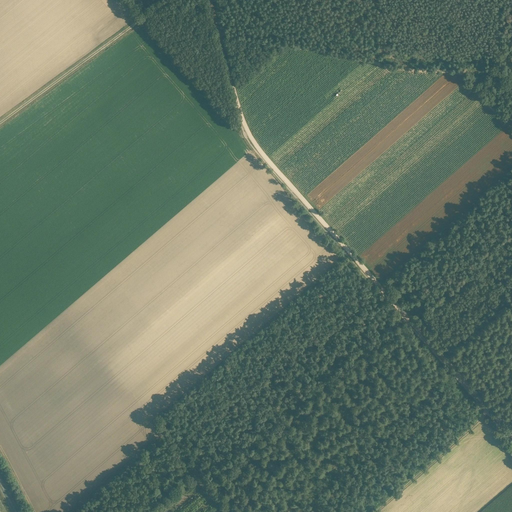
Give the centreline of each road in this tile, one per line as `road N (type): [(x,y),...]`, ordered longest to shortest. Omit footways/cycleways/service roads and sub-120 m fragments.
road 1 (track): [(511,439),(249,136),(212,0)]
road 2 (track): [(511,72),(399,69),(221,33)]
road 3 (track): [(0,124),(169,0)]
road 4 (track): [(120,0),(233,131),(251,138)]
